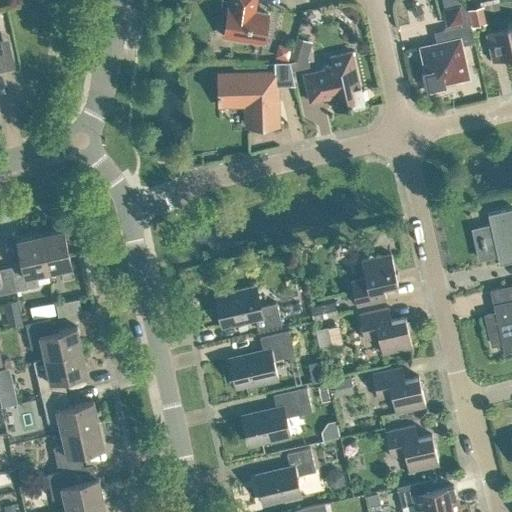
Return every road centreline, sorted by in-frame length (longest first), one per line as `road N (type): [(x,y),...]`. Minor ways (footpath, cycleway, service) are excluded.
road 1 (residential): [(190,511),(126,221)]
road 2 (residential): [(126,221),(215,171),(402,131)]
road 3 (residential): [(402,131),(461,396)]
road 4 (residential): [(83,132),(101,100),(118,0)]
road 5 (residential): [(402,131),(373,0)]
road 6 (residential): [(461,396),(496,511)]
